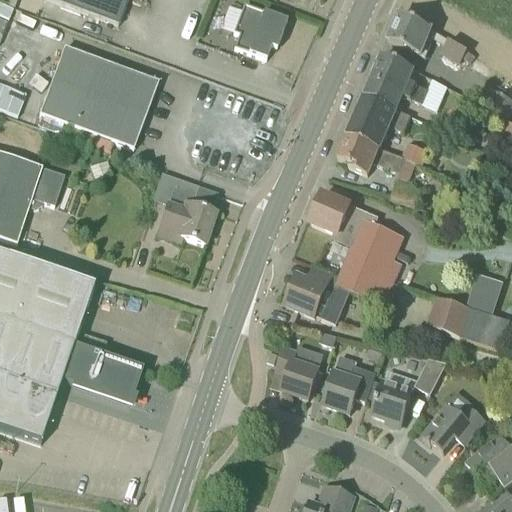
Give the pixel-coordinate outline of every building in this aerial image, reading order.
[(118,29),(128,0),(43,0),(43,1),(118,29)] [(452,0),(478,11),(482,0),(452,0)] [(266,65),(270,52),(276,54),(287,26),(243,10),(233,38),(239,40),(234,53),(266,65)] [(432,34),(400,20),(388,46),(426,63),(432,50),(426,47),(432,34)] [(455,48),(449,44),(445,50),(442,56),(461,67),(463,62),(468,55),(455,48)] [(133,154),(158,87),(64,52),(39,120),(133,154)] [(415,75),(382,61),(364,102),(397,116),(403,101),(423,110),(429,96),(409,87),(415,75)] [(511,103),(489,92),(482,108),(510,122),(511,117),(511,103)] [(397,116),(364,102),(348,141),(380,154),(391,131),(404,136),(410,121),(397,116)] [(373,168),(395,176),(401,179),(406,164),(380,154),(348,141),(338,164),(350,169),(349,172),(368,180),(373,168)] [(0,158),(0,243),(17,249),(32,204),(54,211),(64,180),(42,173),(42,172),(0,158)] [(511,204),(511,176),(502,200),(511,204)] [(176,184),(173,193),(162,226),(156,241),(180,249),(182,243),(204,251),(206,245),(210,244),(212,236),(210,234),(215,218),(211,217),(213,210),(194,204),(198,191),(176,184)] [(397,186),(391,203),(416,211),(421,194),(405,189),(397,186)] [(357,248),(347,269),(381,283),(399,239),(366,226),(365,229),(346,221),(350,210),(323,198),(310,228),(338,240),(338,239),(357,248)] [(0,324),(74,350),(94,291),(8,261),(8,262),(0,258),(0,324)] [(336,327),(349,295),(371,305),(381,283),(347,269),(341,284),(314,272),(309,285),(298,281),(285,310),(315,323),(316,319),(336,327)] [(449,306),(440,334),(468,343),(478,315),(449,306)] [(142,373),(74,350),(0,324),(0,434),(40,448),(54,407),(123,430),(142,373)] [(305,352),(299,368),(293,366),(297,355),(284,351),(275,378),(287,381),(282,395),(308,404),(324,359),(305,352)] [(340,361),(335,377),(324,410),(350,419),(355,403),(367,407),(376,379),(354,371),(356,367),(340,361)] [(431,400),(447,369),(429,364),(415,392),(431,400)] [(384,386),(373,421),(401,430),(413,396),(384,386)] [(461,420),(448,409),(422,441),(428,445),(427,447),(431,450),(432,449),(443,458),(456,443),(466,452),(487,426),(469,411),(461,420)] [(465,468),(467,469),(460,474),(473,491),(479,485),(485,493),(498,483),(505,492),(511,486),(511,453),(501,440),(465,468)] [(306,511),(348,511),(352,502),(324,493),(317,510),(308,507),(306,511)] [(511,511),(511,500),(497,511),(511,511)]
